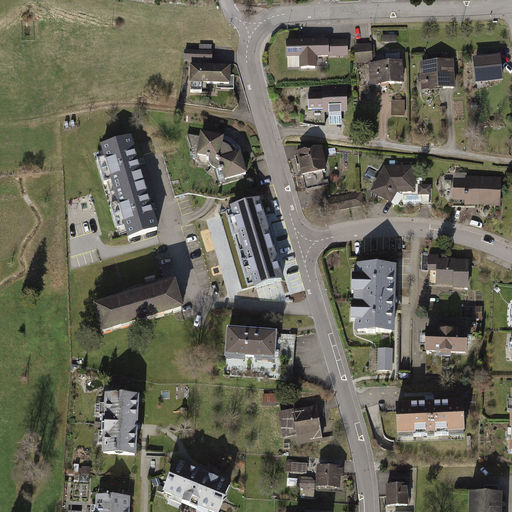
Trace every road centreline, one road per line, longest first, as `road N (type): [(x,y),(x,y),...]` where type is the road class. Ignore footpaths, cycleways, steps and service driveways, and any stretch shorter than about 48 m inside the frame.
road 1 (track): [(264,124),(146,104),(0,122)]
road 2 (residential): [(510,9),(286,15),(248,28)]
road 3 (residential): [(319,308),(205,301),(192,292),(156,169)]
road 4 (residential): [(511,255),(452,234),(402,228),(298,245)]
road 5 (residential): [(369,511),(363,462),(319,308)]
road 6 (unclassified): [(511,160),(332,137)]
road 7 (residential): [(298,245),(264,124)]
